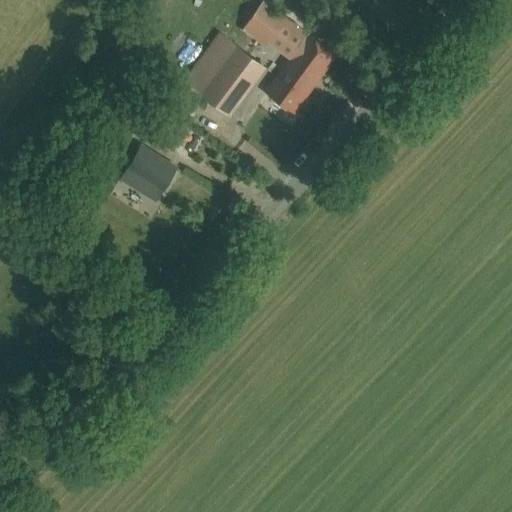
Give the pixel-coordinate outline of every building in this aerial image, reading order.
[(293,111),(336,55),(262,3),(243,30),(264,44),(266,41),(288,57),(264,89),(293,111)] [(230,115),(265,66),(218,32),(183,80),(230,115)] [(100,128),(116,139),(138,109),(121,97),(116,106),(114,104),(98,126),(100,128)] [(166,105),(166,106),(155,99),(141,120),(151,127),(148,133),(161,142),(173,150),(190,124),(178,116),(179,113),(166,105)] [(156,199),(175,167),(141,146),(121,178),(156,199)]
